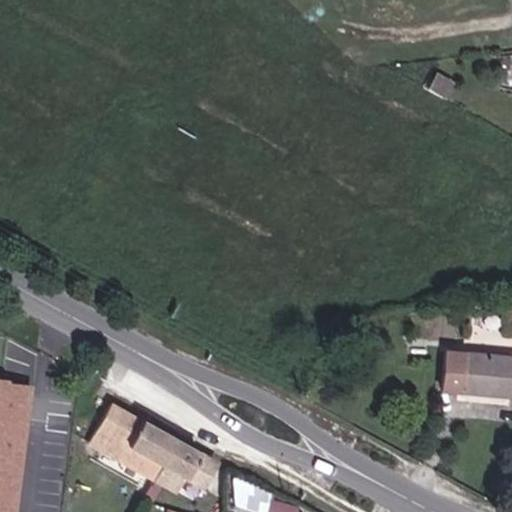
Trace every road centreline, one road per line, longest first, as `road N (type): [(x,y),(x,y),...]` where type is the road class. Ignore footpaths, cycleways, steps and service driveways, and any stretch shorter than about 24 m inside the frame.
road 1 (primary): [(137,348),(261,439),(399,491)]
road 2 (primary): [(399,491),(276,405),(137,348)]
road 3 (primary): [(0,272),(137,348)]
